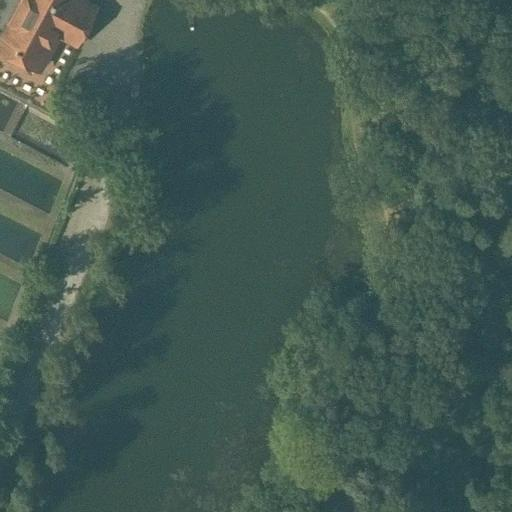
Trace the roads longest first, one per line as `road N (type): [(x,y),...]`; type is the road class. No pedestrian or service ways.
road 1 (unclassified): [(0,417),(114,139)]
road 2 (track): [(0,353),(70,173),(0,137)]
